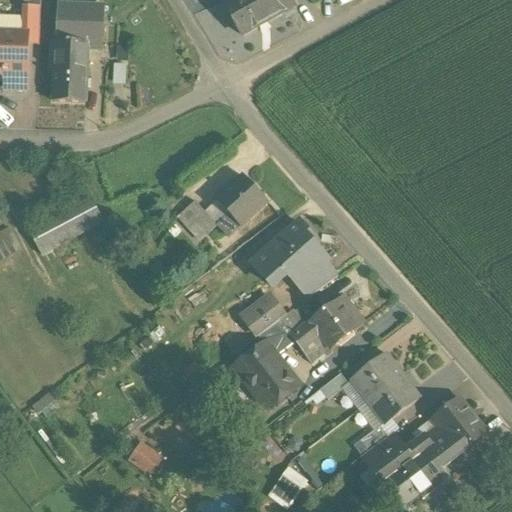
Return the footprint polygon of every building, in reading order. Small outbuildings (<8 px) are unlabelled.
[(237,0),(238,1),(225,8),(243,40),(295,10),(292,5),(289,0),(237,0)] [(104,8),(59,6),(57,44),(57,47),(74,47),(88,48),(87,52),(102,53),(104,8)] [(41,9),(23,8),(22,34),(23,34),(23,35),(27,35),(27,42),(28,42),(28,44),(40,45),(41,9)] [(22,34),(0,32),(0,72),(3,75),(6,75),(6,89),(26,90),(28,44),(28,42),(27,42),(27,35),(23,35),(23,34),(22,34)] [(74,47),(57,47),(57,44),(52,44),(51,71),(55,71),(55,69),(73,70),(74,47)] [(73,70),(55,69),(55,71),(54,103),(85,105),(87,52),(88,48),(74,47),(73,70)] [(242,179),(216,205),(229,220),(240,232),(267,207),(242,179)] [(89,199),(27,233),(41,260),(104,226),(89,199)] [(195,206),(176,222),(186,233),(204,217),(195,206)] [(240,232),(229,220),(217,231),(228,243),(240,232)] [(301,227),(268,256),(268,257),(254,269),(264,281),(272,291),(287,278),(299,292),(326,268),(329,266),(316,249),(318,247),(301,227)] [(10,233),(0,238),(0,265),(21,253),(10,233)] [(338,280),(326,268),(299,292),(309,303),(338,280)] [(285,318),(269,298),(239,321),(255,342),(285,318)] [(344,301),(310,326),(330,353),(331,354),(365,329),(344,301)] [(272,330),(258,340),(263,346),(266,350),(267,349),(276,360),(296,346),(292,340),(293,339),(281,323),(272,330)] [(293,339),(292,340),(296,346),(312,367),(330,353),(310,326),(293,339)] [(267,349),(266,350),(263,346),(248,357),(251,361),(236,372),(257,399),(262,395),(268,404),(281,395),(285,400),(299,390),(276,360),(267,349)] [(387,359),(351,385),(368,407),(403,381),(387,359)] [(340,379),(320,394),(328,405),(348,390),(340,379)] [(403,381),(368,407),(385,430),(420,403),(403,381)] [(459,404),(432,424),(437,431),(445,442),(472,421),(459,404)] [(472,421),(445,442),(458,460),(486,439),(472,421)] [(432,424),(413,438),(418,445),(437,431),(432,424)] [(418,445),(405,455),(413,466),(445,442),(437,431),(418,445)] [(380,432),(360,447),(367,457),(387,442),(380,432)] [(367,457),(363,461),(370,470),(400,448),(393,438),(387,442),(367,457)] [(413,466),(396,479),(401,486),(407,494),(424,481),(434,495),(448,485),(440,474),(458,460),(445,442),(413,466)] [(129,464),(150,478),(162,460),(142,446),(129,464)] [(400,448),(370,470),(384,489),(396,479),(413,466),(405,455),(400,448)] [(289,511),(308,485),(289,471),(268,501),(284,511),(289,511)] [(396,479),(389,485),(394,491),(401,486),(396,479)] [(424,481),(407,494),(417,507),(418,508),(434,495),(424,481)] [(401,486),(394,491),(409,511),(410,511),(417,507),(407,494),(401,486)] [(434,495),(418,508),(417,507),(410,511),(437,511),(444,507),(434,495)]
